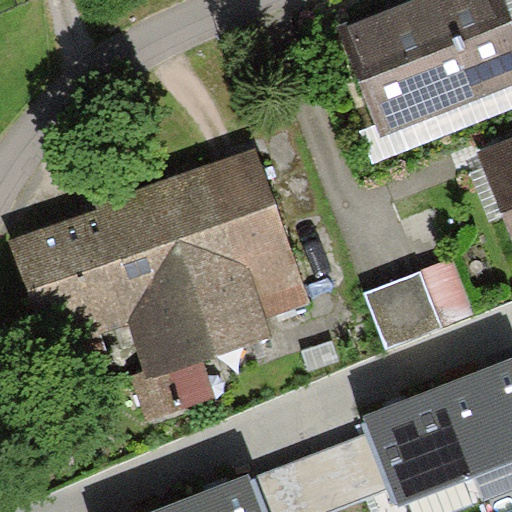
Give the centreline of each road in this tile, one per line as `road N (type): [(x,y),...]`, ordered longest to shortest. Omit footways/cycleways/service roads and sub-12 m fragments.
road 1 (unknown): [(46,511),(511,320)]
road 2 (residential): [(218,0),(120,59),(0,160)]
